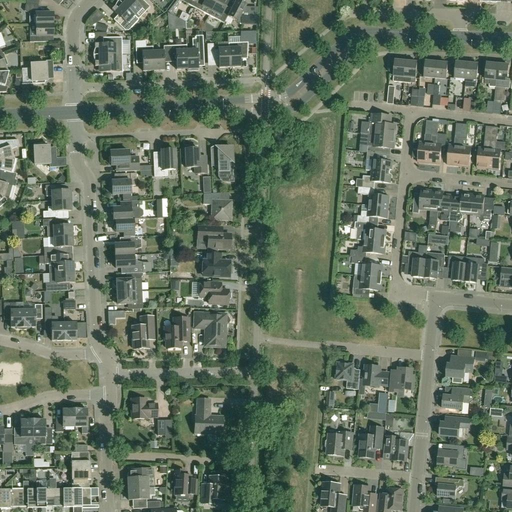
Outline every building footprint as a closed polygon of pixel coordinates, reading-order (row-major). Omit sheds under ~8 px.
[(136,0),(135,2),(133,0),(119,0),(118,1),(138,19),(149,7),(142,0),(136,0)] [(178,0),(194,8),(198,0),(178,0)] [(211,12),(217,0),(204,0),(205,0),(204,0),(198,0),(194,8),(203,13),(206,9),(211,12)] [(224,11),(226,7),(229,0),(217,0),(211,12),(209,16),(224,24),(227,17),(229,13),(224,11)] [(227,17),(224,24),(228,17),(243,25),(254,26),(255,18),(243,17),(241,16),(246,5),(244,4),(244,1),(238,1),(236,0),(229,13),(227,17)] [(111,10),(116,15),(120,18),(116,22),(124,30),(127,30),(138,19),(118,1),(115,7),(111,10)] [(37,12),(38,6),(26,3),(24,12),(29,14),(30,25),(36,25),(53,25),(53,14),(37,14),(37,12)] [(42,43),(42,37),(53,37),(53,25),(36,25),(30,25),(30,43),(42,43)] [(192,39),(192,45),(193,50),(186,51),(187,72),(198,72),(198,57),(204,57),(203,45),(203,36),(195,37),(196,39),(192,39)] [(106,44),(94,44),(94,49),(93,56),(122,55),(121,38),(106,38),(106,44)] [(229,49),(230,68),(241,67),(240,55),(247,55),(248,43),(239,43),(240,48),(229,49)] [(230,68),(229,49),(218,49),(218,50),(213,51),(213,44),(207,45),(207,57),(218,56),(219,68),(230,68)] [(170,58),(170,46),(163,47),(163,52),(153,52),(153,47),(154,71),(165,71),(164,59),(170,58)] [(176,58),(176,70),(187,70),(187,72),(186,51),(186,46),(170,46),(170,58),(176,58)] [(154,71),(153,47),(136,48),(136,60),(142,60),(143,72),(154,71)] [(55,49),(55,58),(63,59),(64,49),(55,49)] [(0,73),(8,73),(6,66),(8,65),(4,54),(3,54),(0,54),(0,73)] [(122,55),(93,56),(95,62),(95,67),(98,67),(99,73),(122,72),(122,55)] [(393,82),(404,83),(406,62),(395,60),(393,82)] [(31,69),(22,70),(22,85),(45,84),(45,81),(47,81),(47,78),(48,77),(53,76),(53,61),(46,61),(46,64),(31,65),(31,69)] [(435,79),(437,63),(426,61),(424,78),(435,79)] [(417,63),(406,62),(404,83),(411,84),(411,83),(415,84),(417,63)] [(466,80),(467,63),(456,62),(455,79),(466,80)] [(437,63),(435,79),(446,80),(448,64),(437,63)] [(478,65),(467,63),(466,80),(465,86),(476,87),(478,65)] [(495,88),(498,64),(487,63),(485,84),(489,85),(489,87),(495,88)] [(510,79),(507,79),(509,65),(498,64),(495,88),(509,89),(510,79)] [(0,93),(6,93),(9,82),(6,81),(9,73),(8,73),(0,73),(0,93)] [(369,135),(395,138),(396,125),(387,125),(388,116),(371,114),(369,135)] [(367,153),(374,154),(383,154),(383,149),(394,150),(395,138),(369,135),(367,153)] [(477,168),(488,169),(491,136),(485,136),(484,149),(479,148),(477,168)] [(501,150),(496,150),(497,137),(491,136),(488,169),(499,170),(501,150)] [(0,160),(14,160),(19,160),(19,159),(14,160),(10,150),(19,146),(18,140),(0,141),(0,160)] [(429,164),(431,144),(419,143),(418,163),(429,164)] [(47,144),(32,145),(32,146),(34,145),(35,165),(49,164),(49,168),(57,168),(56,151),(51,151),(49,150),(49,147),(47,147),(47,144)] [(431,144),(429,164),(440,165),(442,145),(431,144)] [(447,165),(458,166),(460,146),(449,145),(447,165)] [(460,146),(458,166),(470,167),(471,148),(460,146)] [(199,161),(198,149),(197,149),(196,147),(192,147),(191,150),(185,150),(186,169),(195,168),(195,174),(206,174),(206,161),(199,161)] [(232,148),(210,149),(211,168),(212,168),(211,167),(218,167),(218,174),(221,174),(222,175),(223,176),(224,176),(224,177),(224,178),(225,179),(225,180),(225,182),(234,182),(234,174),(233,174),(233,161),(233,162),(232,162),(232,148)] [(115,173),(124,172),(139,172),(138,158),(129,158),(129,152),(123,152),(121,150),(117,150),(115,152),(110,152),(111,166),(114,166),(115,173)] [(162,162),(154,162),(154,177),(167,177),(167,171),(176,170),(175,150),(161,151),(162,162)] [(374,154),(367,153),(367,160),(373,160),(372,171),(390,173),(390,170),(392,170),(392,162),(374,160),(374,154)] [(14,160),(0,160),(0,170),(6,172),(5,178),(16,181),(15,180),(16,174),(10,173),(14,160),(19,160),(14,160)] [(356,187),(359,188),(373,189),(374,189),(375,183),(390,184),(391,176),(389,175),(390,173),(372,171),(371,177),(363,176),(363,180),(357,179),(356,187)] [(123,174),(123,181),(108,182),(109,191),(112,191),(112,195),(123,195),(123,201),(131,200),(130,186),(137,185),(136,174),(123,174)] [(0,195),(4,198),(8,201),(6,199),(8,199),(12,186),(15,187),(16,181),(5,178),(3,183),(0,182),(0,195)] [(52,202),(70,201),(70,191),(56,191),(56,186),(45,186),(46,197),(52,197),(52,202)] [(368,206),(388,208),(389,197),(372,195),(373,189),(359,188),(358,194),(369,195),(368,206)] [(430,211),(432,191),(421,190),(419,207),(413,206),(413,213),(419,214),(419,210),(430,211)] [(430,211),(430,217),(437,218),(438,212),(444,212),(444,215),(441,215),(441,221),(449,222),(449,217),(450,210),(451,204),(452,195),(444,194),(444,192),(432,191),(430,211)] [(221,194),(203,195),(203,205),(211,206),(211,221),(231,221),(232,201),(221,201),(221,194)] [(449,222),(458,223),(462,219),(463,216),(465,214),(471,215),(473,195),(462,194),(462,196),(452,195),(451,204),(450,210),(449,217),(449,222)] [(4,198),(0,195),(0,207),(6,202),(6,200),(8,201),(4,198)] [(473,195),(471,215),(476,215),(477,218),(482,218),(484,220),(490,221),(491,211),(493,211),(494,199),(484,198),(485,196),(473,195)] [(52,202),(52,207),(48,207),(48,212),(43,212),(43,218),(57,218),(57,212),(71,211),(70,201),(52,202)] [(113,220),(113,221),(133,220),(140,219),(140,218),(142,217),(143,216),(143,211),(141,210),(139,209),(139,202),(120,203),(121,209),(113,209),(113,214),(112,215),(111,217),(111,218),(112,220),(113,220)] [(357,223),(369,224),(370,218),(387,219),(388,208),(368,206),(368,212),(362,212),(361,216),(358,216),(357,223)] [(48,227),(48,238),(72,236),(72,233),(74,232),(74,227),(72,227),(72,226),(57,226),(56,220),(42,220),(43,227),(48,227)] [(127,238),(141,238),(143,238),(142,227),(138,227),(138,225),(133,226),(133,220),(113,221),(115,221),(114,222),(113,224),(113,225),(114,227),(116,227),(116,233),(124,232),(124,238),(127,238)] [(369,224),(357,223),(355,223),(355,229),(358,230),(356,240),(365,241),(385,243),(386,231),(369,230),(369,224)] [(198,227),(197,235),(197,240),(208,241),(207,253),(217,253),(217,249),(230,249),(230,235),(222,235),(222,228),(198,227)] [(436,244),(437,235),(428,234),(427,243),(436,244)] [(44,249),(44,256),(58,256),(58,248),(72,247),(72,246),(74,245),(74,241),(72,240),(72,236),(48,238),(48,248),(44,249)] [(115,257),(134,256),(133,250),(136,250),(141,248),(141,238),(127,238),(128,244),(114,245),(115,257)] [(385,243),(365,241),(364,248),(358,247),(358,250),(356,251),(351,251),(350,257),(352,258),(366,259),(367,253),(384,255),(385,243)] [(490,250),(498,251),(498,244),(491,243),(490,250)] [(425,279),(426,261),(427,254),(409,252),(408,265),(414,265),(413,278),(425,279)] [(203,261),(203,276),(229,277),(229,273),(231,273),(231,267),(229,266),(229,262),(217,262),(217,255),(222,255),(205,254),(205,262),(203,261)] [(426,261),(425,279),(437,280),(438,268),(444,268),(445,256),(434,255),(433,261),(426,261)] [(49,264),(49,274),(74,273),(73,270),(75,269),(75,265),(73,264),(73,263),(59,263),(59,256),(58,256),(44,256),(44,265),(49,264)] [(115,257),(115,269),(129,268),(129,274),(141,274),(143,274),(142,263),(136,261),(136,256),(134,256),(115,257)] [(464,282),(466,265),(467,258),(449,256),(448,269),(454,269),(452,281),(464,282)] [(366,259),(352,258),(352,264),(363,265),(361,277),(381,279),(383,267),(366,265),(366,259)] [(466,265),(464,282),(476,284),(478,271),(483,272),(485,260),(474,259),(473,265),(466,265)] [(9,268),(9,277),(17,277),(17,268),(9,268)] [(511,268),(502,268),(501,281),(511,282),(511,268)] [(74,283),(74,273),(49,274),(50,284),(45,284),(46,290),(60,290),(60,284),(74,283)] [(116,287),(117,293),(142,291),(141,274),(129,274),(128,274),(129,280),(116,280),(116,281),(115,282),(114,283),(113,284),(114,286),(115,287),(116,287)] [(381,279),(361,277),(355,276),(354,290),(357,290),(356,295),(363,296),(363,290),(380,291),(381,279)] [(209,305),(228,305),(228,300),(230,299),(230,293),(228,292),(228,291),(220,291),(221,284),(200,283),(200,298),(209,298),(209,305)] [(130,305),(130,310),(143,310),(142,291),(117,293),(117,299),(116,299),(115,300),(114,302),(115,303),(116,304),(117,304),(117,305),(130,305)] [(63,302),(63,311),(75,310),(75,301),(63,302)] [(23,331),(23,310),(16,310),(16,303),(3,303),(4,318),(10,318),(11,328),(16,328),(16,329),(22,331),(23,331)] [(23,310),(23,331),(24,331),(29,329),(29,328),(35,328),(35,318),(42,317),(42,305),(35,306),(35,310),(23,310)] [(51,342),(64,341),(64,324),(57,324),(57,317),(51,317),(51,308),(44,308),(45,331),(51,331),(51,342)] [(113,312),(108,317),(114,323),(120,318),(113,312)] [(195,314),(194,330),(195,330),(195,329),(201,329),(203,327),(205,329),(205,330),(205,347),(221,348),(225,344),(226,315),(195,314)] [(141,327),(132,328),(133,350),(148,349),(147,341),(154,340),(152,318),(141,318),(141,327)] [(189,342),(189,335),(189,319),(174,319),(174,320),(176,320),(176,325),(174,325),(174,328),(164,329),(165,341),(166,341),(166,349),(181,349),(181,343),(189,342)] [(64,324),(64,341),(76,341),(76,324),(64,324)] [(452,383),(462,384),(462,379),(464,379),(465,372),(473,373),(474,359),(451,357),(450,365),(447,364),(447,366),(446,367),(445,371),(447,372),(446,378),(453,378),(452,383)] [(359,390),(359,382),(352,381),(354,365),(337,363),(335,380),(347,381),(346,389),(359,390)] [(374,367),(365,366),(364,386),(379,387),(379,385),(387,386),(388,374),(380,373),(381,368),(379,368),(378,366),(375,366),(374,367)] [(399,369),(399,371),(393,371),(391,392),(397,393),(398,390),(413,391),(414,381),(412,381),(413,370),(399,369)] [(444,396),(442,408),(462,410),(463,402),(469,403),(470,391),(453,389),(452,397),(444,396)] [(132,400),(132,420),(146,419),(146,418),(157,418),(157,405),(146,405),(146,399),(132,400)] [(195,416),(194,434),(222,435),(222,417),(210,417),(210,400),(197,400),(196,416),(195,416)] [(373,414),(382,415),(384,407),(375,405),(373,414)] [(75,428),(75,410),(62,410),(62,421),(56,421),(56,433),(63,433),(63,428),(75,428)] [(75,410),(75,428),(82,428),(82,435),(87,435),(87,410),(75,410)] [(507,419),(507,411),(495,410),(494,418),(507,419)] [(33,445),(33,438),(33,418),(32,418),(26,419),(26,421),(20,421),(21,431),(14,431),(14,443),(14,446),(22,446),(26,446),(26,457),(33,457),(33,445)] [(34,418),(33,418),(33,438),(33,445),(52,445),(52,431),(45,431),(45,420),(39,421),(39,419),(34,418)] [(441,423),(440,436),(459,438),(460,428),(470,429),(470,420),(455,419),(455,425),(441,423)] [(381,450),(382,440),(383,429),(371,427),(371,436),(360,435),(359,444),(361,445),(360,458),(374,459),(375,449),(381,450)] [(3,428),(0,428),(0,452),(3,453),(3,460),(12,460),(12,438),(10,438),(3,438),(3,430),(3,428)] [(351,451),(351,447),(352,434),(338,432),(336,434),(336,435),(329,435),(328,441),(327,441),(326,442),(326,447),(327,448),(328,448),(327,455),(343,456),(344,450),(351,451)] [(401,438),(400,438),(386,437),(385,454),(392,455),(391,461),(406,462),(408,442),(402,442),(402,440),(401,438)] [(465,447),(455,446),(454,453),(438,451),(437,465),(458,467),(458,460),(463,460),(465,447)] [(71,453),(71,471),(90,471),(90,462),(89,462),(88,453),(87,453),(75,453),(71,453)] [(511,487),(511,467),(511,468),(510,475),(504,475),(503,486),(511,487)] [(128,490),(154,489),(153,488),(148,489),(148,478),(153,478),(153,469),(128,470),(128,479),(127,479),(128,490)] [(196,495),(196,484),(196,481),(190,480),(191,476),(184,476),(184,471),(175,470),(174,482),(175,482),(175,495),(190,496),(190,495),(196,495)] [(72,485),(72,489),(81,489),(89,489),(89,481),(90,481),(90,471),(71,471),(72,485)] [(210,477),(209,486),(202,485),(201,504),(215,505),(215,500),(223,500),(223,493),(228,493),(229,485),(224,485),(224,478),(210,477)] [(436,478),(435,485),(438,485),(437,497),(456,498),(456,490),(460,487),(464,488),(465,481),(436,478)] [(27,509),(36,508),(36,490),(28,490),(28,489),(28,482),(23,482),(23,490),(18,490),(18,507),(27,507),(27,509)] [(36,490),(36,508),(46,508),(46,507),(54,507),(54,490),(42,490),(41,482),(36,482),(36,490)] [(344,511),(345,506),(346,496),(339,495),(340,485),(324,484),(322,507),(332,508),(331,511),(344,511)] [(370,488),(355,486),(353,506),(359,507),(359,509),(360,510),(366,511),(365,511),(374,511),(376,495),(370,494),(370,488)] [(511,489),(503,488),(502,500),(508,501),(507,509),(511,509),(511,489)] [(72,489),(54,490),(54,507),(63,507),(63,508),(72,508),(72,489)] [(72,508),(82,508),(82,506),(91,506),(91,499),(91,497),(98,496),(98,489),(90,489),(89,489),(81,489),(72,489),(72,508)] [(154,489),(128,490),(128,501),(149,500),(148,495),(154,495),(154,489)] [(18,490),(0,490),(1,509),(10,509),(10,507),(18,507),(18,490)] [(404,491),(388,490),(387,495),(381,494),(379,511),(390,511),(391,510),(402,511),(404,491)]
